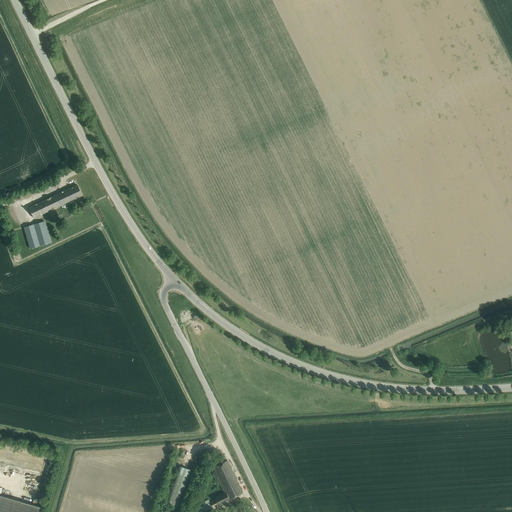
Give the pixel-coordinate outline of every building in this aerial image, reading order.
[(29,208),(34,218),(82,195),(77,185),(29,208)] [(24,227),(30,249),(51,242),(45,221),(24,227)] [(206,504),(197,509),(198,511),(202,511),(243,493),(227,460),(213,467),(213,468),(211,469),(213,474),(215,473),(225,493),(215,497),(216,500),(210,502),(208,499),(205,501),(206,504)] [(180,508),(193,470),(178,465),(165,503),(180,508)] [(40,511),(42,507),(0,494),(0,511),(40,511)]
